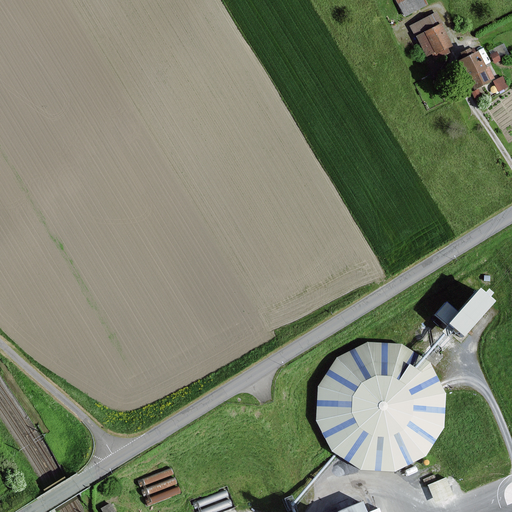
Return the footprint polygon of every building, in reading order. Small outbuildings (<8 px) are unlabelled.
[(395,0),(404,16),(426,5),(423,0),(395,0)] [(433,11),(406,26),(423,58),(429,55),(431,60),(446,52),(444,49),(449,46),(437,24),(439,23),(433,11)] [(458,63),(471,89),(493,79),(487,68),(482,71),(474,55),(458,63)] [(456,344),(489,306),(469,288),(435,326),(456,344)] [(403,347),(369,344),(338,359),(318,388),(315,422),(330,453),(359,473),(394,475),(425,460),(444,432),(447,397),(432,366),(403,347)] [(148,503),(180,491),(171,465),(138,478),(141,486),(142,485),(148,503)] [(426,488),(434,507),(452,499),(444,480),(426,488)] [(103,511),(117,511),(112,500),(100,505),(103,511)]
